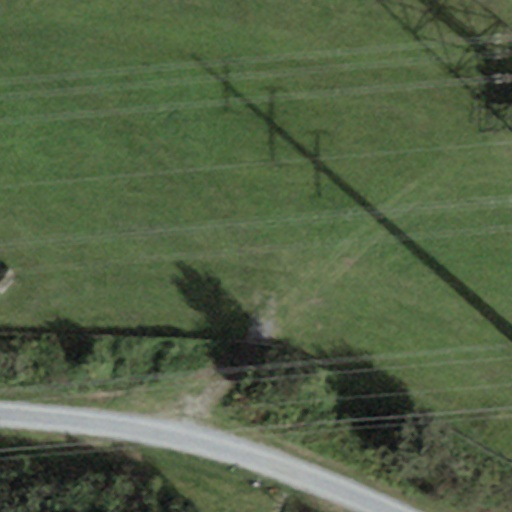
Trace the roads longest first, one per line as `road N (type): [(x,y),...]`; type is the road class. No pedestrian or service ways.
road 1 (track): [(184,436),(248,366),(266,321),(257,263),(214,205),(112,119),(0,41)]
road 2 (track): [(0,418),(184,436),(384,511)]
